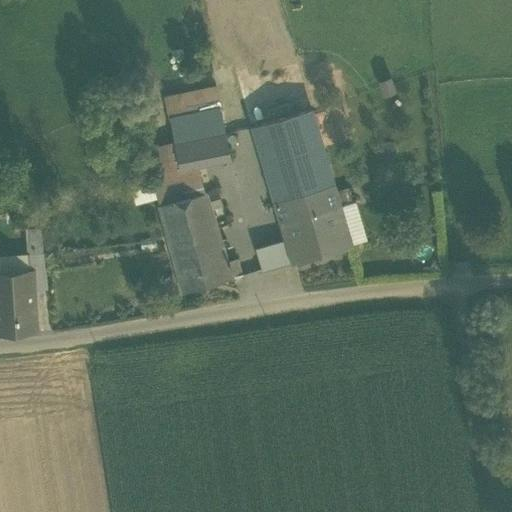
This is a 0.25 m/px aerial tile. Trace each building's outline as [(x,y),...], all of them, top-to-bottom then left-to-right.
[(166,94),(171,118),(220,108),(215,84),(166,94)] [(229,158),(220,108),(171,118),(176,144),(147,150),(154,179),(160,205),(181,199),(175,176),(183,174),(182,167),(229,158)] [(287,240),(293,260),(350,243),(311,109),(253,126),(287,240)] [(208,192),(181,199),(160,205),(169,243),(183,239),(186,249),(221,240),(218,227),(217,228),(215,221),(208,192)] [(227,218),(215,221),(217,228),(218,227),(228,225),(227,218)] [(169,243),(183,292),(232,278),(228,264),(221,240),(186,249),(183,239),(169,243)] [(257,248),(263,269),(293,260),(287,240),(257,248)] [(228,264),(232,278),(239,276),(235,262),(228,264)] [(0,275),(0,333),(38,330),(34,273),(0,275)]
